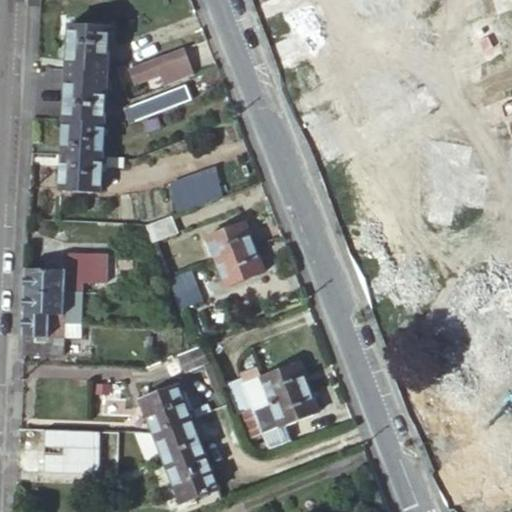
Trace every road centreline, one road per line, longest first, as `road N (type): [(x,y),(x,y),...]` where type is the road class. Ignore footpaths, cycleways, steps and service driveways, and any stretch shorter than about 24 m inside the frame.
road 1 (unclassified): [(222,0),(418,511)]
road 2 (unknown): [(384,424),(238,475),(221,462),(211,427)]
